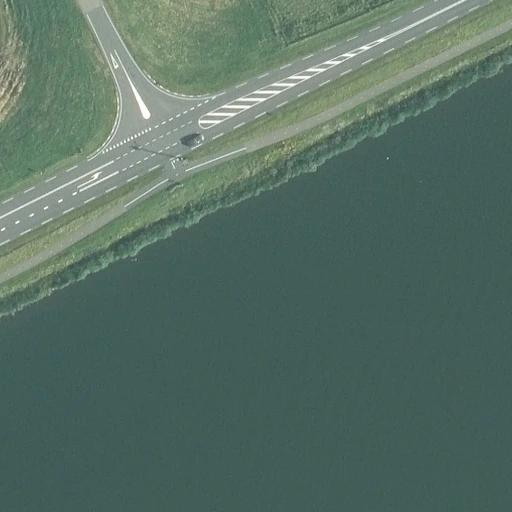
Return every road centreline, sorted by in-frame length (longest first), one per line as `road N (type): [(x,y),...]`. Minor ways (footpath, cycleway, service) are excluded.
road 1 (primary): [(173,157),(490,0)]
road 2 (primary): [(0,243),(173,157)]
road 3 (unclassified): [(173,157),(83,0)]
